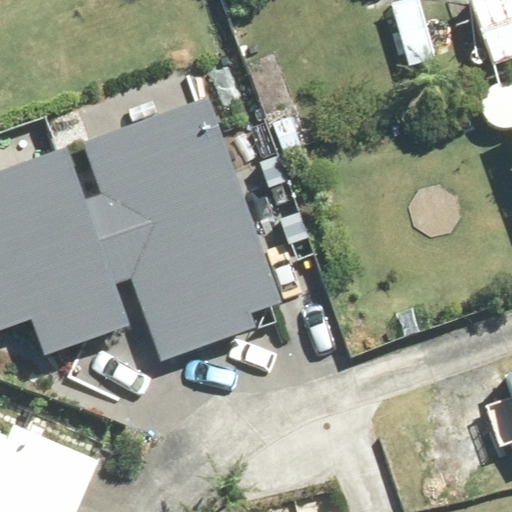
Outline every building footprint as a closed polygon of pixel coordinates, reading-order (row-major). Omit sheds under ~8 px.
[(437,51),(421,0),(389,0),(399,29),(393,31),(399,51),(408,49),(411,59),(437,51)] [(511,0),(472,0),(492,58),(511,51),(511,0)] [(206,94),(0,164),(0,322),(30,311),(44,350),(130,321),(114,276),(131,270),(161,357),(255,324),(250,308),(277,298),(206,94)] [(272,119),(283,149),(301,142),(290,112),(272,119)] [(0,511),(74,511),(102,446),(0,406),(0,511)]
